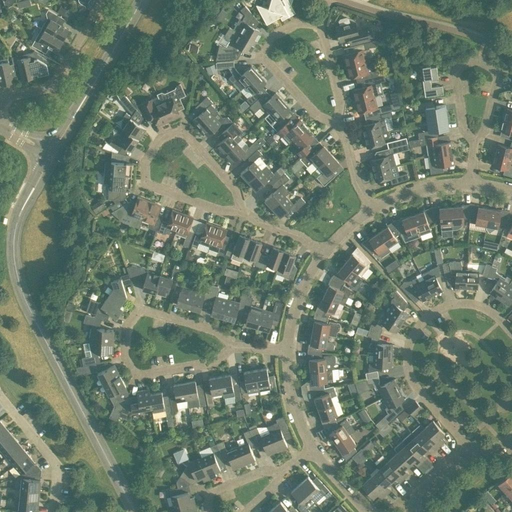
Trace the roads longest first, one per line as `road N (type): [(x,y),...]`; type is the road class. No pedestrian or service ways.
road 1 (tertiary): [(133,511),(20,293),(14,226),(48,160)]
road 2 (residential): [(232,346),(215,330),(139,309),(126,327),(125,357),(138,376),(218,361)]
road 3 (residential): [(462,452),(463,441),(411,380),(412,333),(439,308),(462,304),(487,309),(511,333)]
road 4 (residential): [(241,210),(182,130),(159,139),(144,161),(145,185),(220,212)]
road 5 (residential): [(472,143),(483,133),(496,73),(477,61),(454,72),(462,130)]
road 6 (residential): [(262,57),(273,35),(297,24),(320,29),(338,125)]
road 7 (tertiary): [(57,145),(141,0)]
road 8 (residential): [(0,103),(50,86),(99,0)]
road 9 (residential): [(48,511),(48,455),(0,398)]
